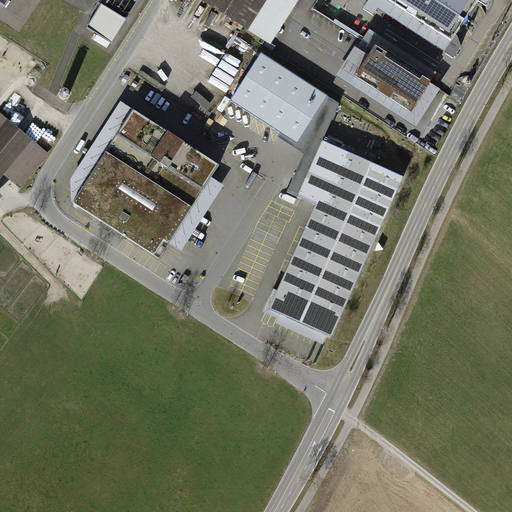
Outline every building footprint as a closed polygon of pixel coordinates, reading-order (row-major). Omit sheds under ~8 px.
[(9,0),(0,0),(0,6),(3,9),(9,0)] [(87,29),(112,44),(139,0),(98,0),(97,3),(101,6),(87,29)] [(197,0),(271,46),(300,0),(197,0)] [(396,0),(391,8),(444,43),(471,0),(396,0)] [(374,48),(354,79),(411,115),(430,84),(374,48)] [(323,96),(259,55),(230,100),(294,141),(323,96)] [(30,112),(22,105),(25,101),(15,92),(1,107),(19,123),(30,112)] [(197,96),(196,98),(205,104),(202,108),(192,102),(188,108),(205,119),(213,106),(197,96)] [(130,111),(100,159),(185,212),(215,165),(130,111)] [(46,153),(1,115),(0,116),(0,175),(5,170),(21,183),(46,153)] [(328,340),(401,178),(319,142),(294,197),(315,207),(267,313),(328,340)] [(100,159),(70,207),(155,260),(185,212),(100,159)]
